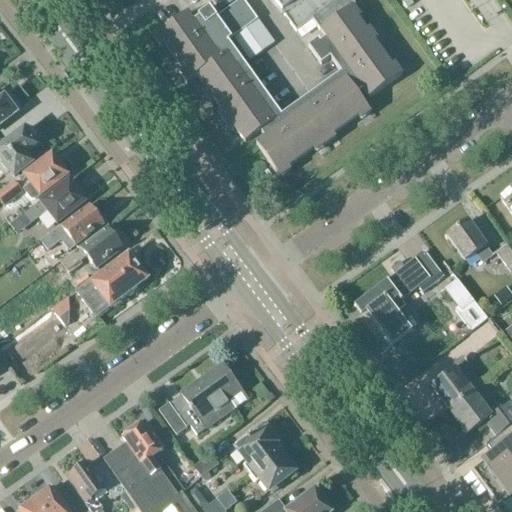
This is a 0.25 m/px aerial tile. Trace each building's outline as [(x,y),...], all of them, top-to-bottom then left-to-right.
[(187,15),(154,39),(162,49),(165,47),(182,72),(179,74),(187,85),(197,77),(205,89),(202,92),(210,102),(213,100),(221,112),(218,114),(233,134),(236,132),(245,145),(260,134),(264,140),(256,146),(280,179),(290,171),(288,168),(313,150),(315,153),(335,139),(333,136),(358,118),(360,121),(370,114),(357,96),(363,92),(369,100),(402,77),(395,66),(392,68),(374,43),(377,41),(369,30),(367,32),(358,20),(361,18),(354,9),(353,8),(320,31),(326,40),(320,44),(318,41),(308,49),(321,67),(331,60),(341,75),(281,118),(228,43),(233,39),(258,21),(242,0),(241,0),(216,18),(209,9),(198,17),(199,19),(193,23),(187,15)] [(272,0),(297,33),(313,22),(320,31),(353,8),(354,9),(356,8),(350,0),(272,0)] [(258,21),(233,39),(250,63),(275,45),(258,21)] [(9,104),(4,98),(0,101),(0,127),(17,115),(15,113),(16,111),(12,105),(9,104)] [(0,166),(3,164),(15,179),(32,165),(27,159),(40,149),(36,144),(36,142),(36,140),(37,136),(32,131),(28,131),(27,130),(0,150),(0,166)] [(34,169),(0,194),(0,202),(4,207),(21,194),(20,193),(23,191),(30,201),(35,201),(39,197),(40,198),(67,177),(66,175),(66,171),(62,166),(59,166),(52,157),(36,169),(34,169)] [(73,192),(68,185),(50,199),(48,198),(24,217),(31,226),(48,213),(57,226),(85,205),(84,203),(86,201),(78,191),(76,192),(75,191),(73,192)] [(511,191),(500,200),(511,217),(511,191)] [(94,217),(88,209),(72,221),(70,221),(42,242),(48,251),(67,237),(75,248),(103,228),(101,226),(102,223),(98,218),(94,217)] [(486,248),(468,223),(447,238),(464,263),(475,256),(482,265),(492,258),(486,248)] [(96,271),(122,249),(108,231),(91,244),(90,242),(61,265),(69,276),(82,266),(80,264),(86,259),(96,271)] [(495,255),(510,275),(511,272),(511,255),(506,247),(495,255)] [(387,283),(359,304),(392,349),(411,335),(395,313),(406,306),(402,301),(419,290),(422,294),(443,280),(424,254),(404,269),(400,264),(390,271),(395,277),(387,283)] [(93,285),(91,282),(76,293),(96,319),(110,308),(111,309),(147,282),(129,258),(93,285)] [(456,282),(445,291),(459,308),(455,311),(472,333),(486,322),(456,282)] [(511,298),(506,290),(494,298),(501,307),(511,299),(511,298)] [(52,312),(34,326),(48,345),(67,331),(52,312)] [(431,389),(449,413),(474,394),(459,375),(469,367),(462,358),(444,373),(447,377),(431,389)] [(237,387),(223,368),(159,414),(177,439),(188,431),(185,429),(189,426),(198,439),(235,412),(224,396),(237,387)] [(488,413),(474,394),(449,413),(467,437),(483,425),(495,440),(511,427),(511,404),(511,403),(501,410),(498,406),(488,413)] [(163,452),(144,425),(122,440),(126,446),(127,446),(151,479),(154,477),(151,472),(155,470),(158,468),(178,496),(178,495),(152,459),(163,452)] [(247,465),(244,467),(251,475),(282,452),(280,451),(278,450),(275,446),(277,445),(275,442),(277,440),(268,428),(266,429),(265,427),(248,440),(247,438),(236,446),(238,448),(236,450),(247,465)] [(511,427),(495,440),(485,447),(493,457),(472,472),(498,507),(511,497),(511,427)] [(178,496),(178,495),(178,496),(158,468),(155,470),(151,472),(154,477),(151,479),(127,446),(126,446),(103,462),(104,464),(126,495),(138,511),(194,511),(182,494),(178,496)] [(283,454),(282,452),(251,475),(257,484),(260,482),(269,493),(271,492),(272,494),(283,486),(281,484),(296,473),(284,457),(283,454)] [(219,467),(211,456),(193,469),(201,480),(219,467)] [(114,504),(126,495),(104,464),(93,472),(88,464),(67,479),(80,497),(78,498),(88,511),(102,511),(95,501),(107,493),(114,504)] [(45,493),(34,501),(41,511),(68,511),(53,490),(46,495),(45,493)] [(227,511),(237,505),(228,492),(217,500),(218,502),(205,511),(227,511)] [(314,493),(288,511),(285,511),(279,503),(267,511),(328,511),(329,511),(329,509),(323,502),(320,501),(314,493)] [(41,511),(34,501),(22,509),(24,510),(21,511),(41,511)]
